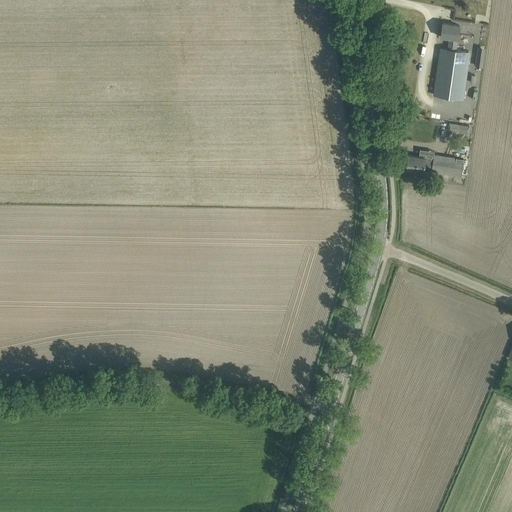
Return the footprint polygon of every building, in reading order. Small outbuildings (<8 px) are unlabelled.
[(457,39),(458,39),(460,25),(442,23),(440,37),(449,38),(448,49),(456,50),(457,39)] [(497,41),(485,40),(479,90),(488,91),(489,79),(511,81),(511,61),(495,59),(497,41)] [(456,50),(448,49),(441,48),(434,95),(463,99),(469,52),(456,50)] [(469,126),(457,124),(456,132),(468,134),(469,126)] [(425,157),(408,155),(406,169),(423,171),(424,165),(432,167),(431,170),(461,175),(463,159),(434,154),(433,159),(425,157)]
